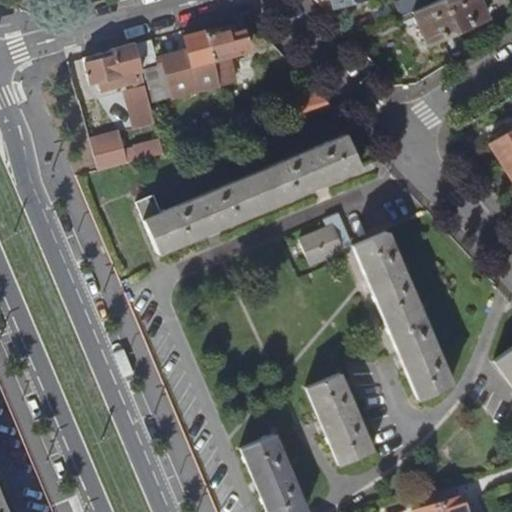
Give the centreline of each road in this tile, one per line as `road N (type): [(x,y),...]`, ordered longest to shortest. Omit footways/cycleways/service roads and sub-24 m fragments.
road 1 (primary): [(163,511),(29,197),(0,93)]
road 2 (primary): [(0,263),(104,511)]
road 3 (residential): [(0,53),(194,0)]
road 4 (residential): [(511,267),(392,129)]
road 5 (residential): [(392,129),(268,0)]
road 6 (residential): [(511,60),(392,129)]
